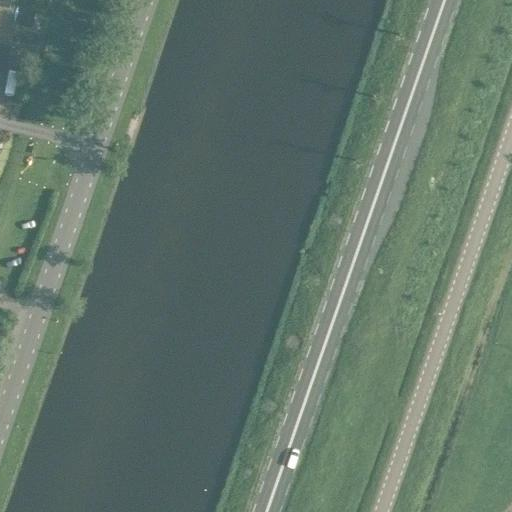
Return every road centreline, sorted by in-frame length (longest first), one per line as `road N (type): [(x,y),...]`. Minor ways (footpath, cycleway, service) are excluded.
road 1 (primary): [(265,511),(442,0)]
road 2 (tertiary): [(0,414),(142,0)]
road 3 (unclassified): [(379,511),(511,123)]
